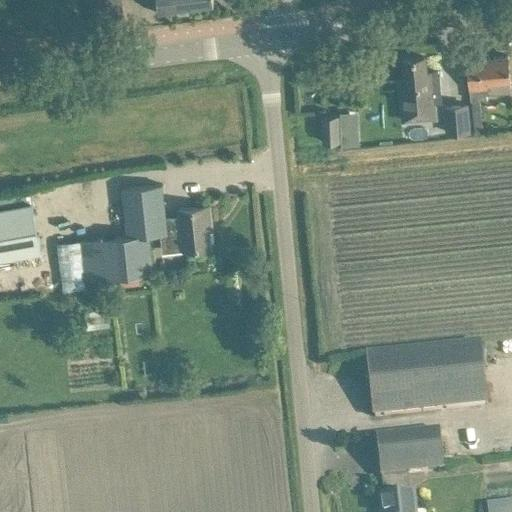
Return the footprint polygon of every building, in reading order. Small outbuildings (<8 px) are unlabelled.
[(121,0),(91,0),(94,22),(124,18),(121,0)] [(212,0),(156,0),(158,13),(214,6),(212,0)] [(467,59),(471,99),(487,98),(487,94),(511,92),(508,56),(467,59)] [(404,79),(400,80),(403,120),(435,117),(434,102),(441,102),(438,71),(431,72),(426,72),(424,57),(402,59),(404,79)] [(466,104),(444,106),(447,132),(469,130),(466,104)] [(339,141),(338,114),(322,115),(323,142),(339,141)] [(359,133),(341,133),(342,146),(360,145),(359,133)] [(81,240),(83,260),(85,279),(105,278),(120,276),(121,285),(142,283),(141,274),(153,272),(148,235),(159,233),(162,251),(184,247),(184,249),(211,246),(208,221),(211,221),(209,205),(178,208),(179,217),(166,218),(162,184),(122,188),(127,235),(81,240)] [(0,258),(41,251),(32,202),(0,207),(0,258)] [(0,317),(24,315),(22,303),(0,305),(0,317)] [(91,311),(95,335),(119,331),(115,308),(91,311)] [(367,355),(374,417),(487,404),(480,342),(367,355)] [(511,345),(494,346),(494,364),(511,363),(511,345)] [(444,469),(440,429),(376,436),(381,476),(384,476),(386,496),(380,496),(381,511),(415,511),(414,493),(408,493),(406,473),(444,469)] [(511,511),(511,501),(489,504),(487,505),(487,511),(511,511)]
